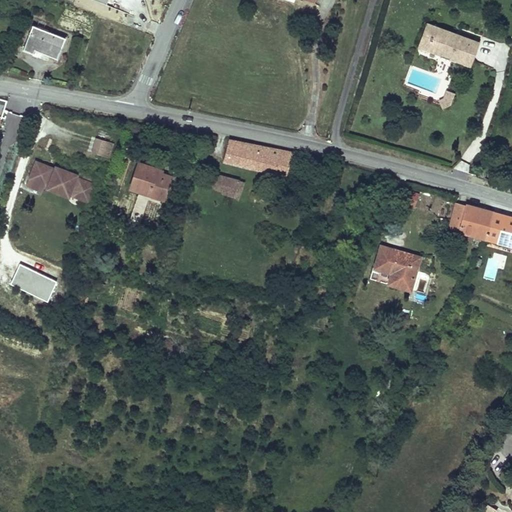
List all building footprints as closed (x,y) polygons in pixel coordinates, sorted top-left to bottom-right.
[(53,54),(59,34),(24,24),(18,49),(30,53),(32,48),(53,54)] [(429,40),(433,30),(424,27),(416,50),(424,53),(428,44),(426,43),(428,39),(429,40)] [(455,43),(451,41),(451,40),(451,39),(451,38),(450,37),(447,36),(446,36),(445,37),(445,38),(444,38),(443,38),(445,35),(433,30),(429,40),(428,39),(426,43),(428,44),(424,53),(437,58),(437,59),(446,63),(447,61),(468,69),(476,46),(457,39),(455,43)] [(447,108),(452,96),(444,94),(441,102),(436,104),(439,112),(447,108)] [(88,152),(110,157),(114,142),(91,137),(88,152)] [(285,174),(289,153),(225,140),(221,162),(285,174)] [(157,170),(136,164),(128,189),(138,192),(134,203),(145,207),(149,196),(162,200),(169,177),(156,173),(157,170)] [(91,191),(76,187),(76,185),(75,183),(74,182),(73,181),(70,178),(67,177),(64,177),(61,177),(58,178),(56,180),(55,181),(48,179),(49,177),(32,172),(25,197),(42,202),(44,194),(50,195),(51,197),(53,200),(54,201),(56,202),(57,203),(58,203),(62,204),(65,203),(68,202),(70,200),(72,195),(89,200),(91,191)] [(216,192),(220,191),(218,196),(239,204),(246,184),(225,176),(224,179),(223,178),(221,177),(220,176),(218,176),(216,176),(214,176),(213,177),(212,177),(211,179),(210,181),(209,182),(209,184),(209,185),(210,187),(211,188),(212,190),(213,191),(215,191),(216,192)] [(87,205),(89,200),(72,195),(70,200),(87,205)] [(454,229),(481,238),(490,213),(452,201),(448,214),(458,217),(454,229)] [(511,220),(490,213),(481,238),(511,247),(511,220)] [(444,226),(454,229),(458,217),(448,214),(444,226)] [(417,256),(377,245),(371,267),(389,271),(386,283),(409,289),(413,271),(417,256)] [(423,293),(428,275),(413,271),(409,289),(423,293)] [(380,382),(389,388),(392,384),(396,386),(399,381),(385,373),(380,382)]
